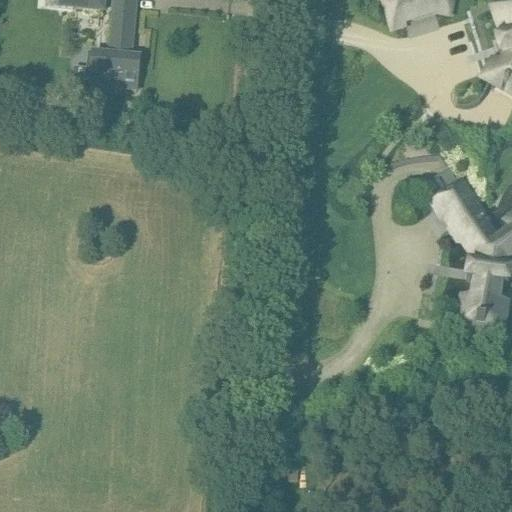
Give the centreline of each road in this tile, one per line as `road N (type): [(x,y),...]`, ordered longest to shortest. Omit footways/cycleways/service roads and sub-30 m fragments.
road 1 (unclassified): [(247,431),(264,257),(270,0)]
road 2 (unclassified): [(247,431),(511,376)]
